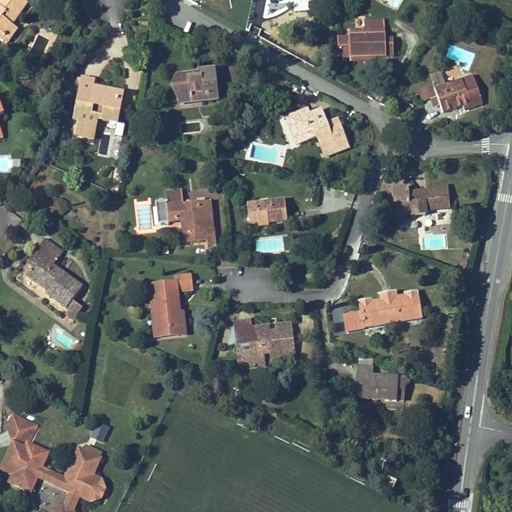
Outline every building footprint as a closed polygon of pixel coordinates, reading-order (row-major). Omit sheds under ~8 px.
[(0,0),(0,4),(1,5),(0,7),(0,38),(8,44),(16,33),(11,29),(27,8),(16,0),(0,0)] [(365,32),(383,31),(383,24),(364,24),(365,32)] [(339,60),(351,60),(375,59),(391,58),(390,41),(383,41),(383,31),(365,32),(361,32),(361,39),(350,39),(338,39),(339,60)] [(177,73),(180,101),(219,97),(216,66),(200,67),(201,70),(177,73)] [(462,83),(445,88),(441,75),(430,78),(433,87),(427,89),(431,102),(433,109),(440,107),(442,113),(456,109),(458,115),(482,108),(477,92),(466,95),(462,83)] [(93,85),(94,81),(83,79),(75,117),(79,118),(76,133),(93,137),(97,117),(117,121),(123,91),(93,85)] [(466,95),(477,92),(473,79),(462,83),(466,95)] [(431,102),(427,89),(420,91),(424,104),(431,102)] [(297,142),(304,140),(297,118),(312,113),(310,108),(288,115),(297,142)] [(297,118),(304,140),(319,135),(326,154),(348,146),(338,117),(327,121),(323,109),(312,113),(297,118)] [(208,226),(206,207),(213,207),(212,197),(184,200),(183,188),(166,189),(167,198),(157,198),(158,220),(169,219),(169,214),(185,213),(187,238),(207,236),(208,241),(217,240),(216,225),(208,226)] [(408,193),(394,194),(397,217),(413,215),(414,222),(428,220),(427,214),(448,212),(446,191),(435,192),(435,195),(409,198),(408,193)] [(283,198),(247,200),(249,219),(257,218),(258,222),(268,222),(267,218),(285,216),(283,198)] [(187,238),(185,213),(169,214),(169,219),(182,217),(184,238),(187,238)] [(413,215),(397,217),(399,237),(410,235),(409,222),(414,222),(413,215)] [(81,289),(52,268),(61,255),(43,242),(26,265),(32,270),(25,278),(47,294),(45,296),(66,311),(71,303),(81,289)] [(177,280),(151,282),(155,334),(186,332),(184,309),(180,310),(178,287),(194,286),(193,273),(176,274),(177,280)] [(363,317),(346,320),(348,336),(424,324),(419,296),(408,298),(408,301),(400,302),(384,305),(374,306),(374,304),(361,306),(363,317)] [(383,299),(384,305),(400,302),(399,296),(383,299)] [(71,303),(66,311),(68,312),(64,317),(72,322),(81,310),(71,303)] [(273,337),(273,328),(239,331),(243,363),(253,362),(266,361),(266,357),(273,356),(273,359),(297,356),(294,325),(279,327),(280,336),(273,337)] [(409,403),(409,392),(413,388),(409,384),(376,383),(377,375),(361,374),(360,387),(370,387),(370,405),(370,407),(401,408),(401,406),(401,403),(409,403)] [(370,405),(370,387),(360,387),(360,405),(370,405)] [(41,468),(48,451),(39,448),(37,451),(29,448),(30,444),(27,443),(34,424),(9,414),(4,426),(12,440),(4,460),(16,465),(13,474),(13,475),(17,486),(31,492),(37,476),(41,468)] [(81,496),(90,501),(101,498),(106,487),(101,486),(104,481),(91,475),(99,458),(84,450),(78,452),(65,479),(64,481),(81,488),(78,495),(81,496)] [(16,465),(4,460),(1,468),(13,474),(16,465)] [(47,471),(41,468),(37,476),(44,479),(47,471)] [(73,511),(81,496),(78,495),(81,488),(64,481),(65,479),(52,473),(47,471),(44,479),(48,481),(70,491),(63,506),(51,509),(49,511),(73,511)] [(399,480),(391,477),(387,484),(394,488),(399,480)]
